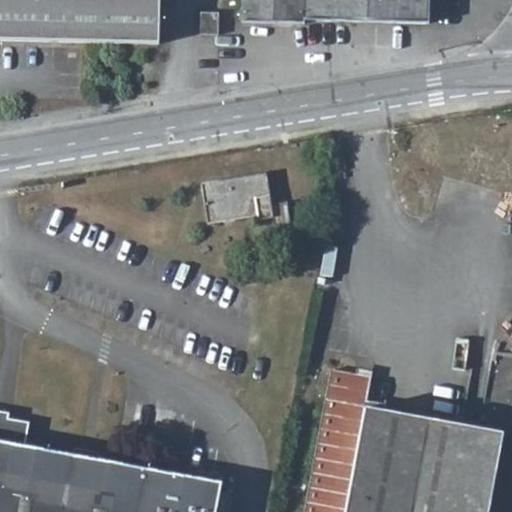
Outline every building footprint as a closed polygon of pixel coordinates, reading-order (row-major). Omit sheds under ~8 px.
[(158,0),(0,0),(0,40),(157,45),(158,0)] [(240,0),(240,22),(301,25),(301,21),(301,0),(240,0)] [(301,0),(301,21),(426,25),(427,0),(301,0)] [(199,36),(215,36),(216,13),(200,13),(199,36)] [(265,174),(198,184),(205,225),(254,218),(255,221),(271,219),(269,206),(265,174)] [(285,204),(269,206),(271,219),(273,232),(289,230),(285,204)] [(369,380),(328,372),(301,511),(342,511),(363,410),(369,380)] [(484,511),(499,437),(363,410),(342,511),(484,511)] [(0,440),(23,445),(26,425),(2,421),(4,413),(0,412),(0,440)]
